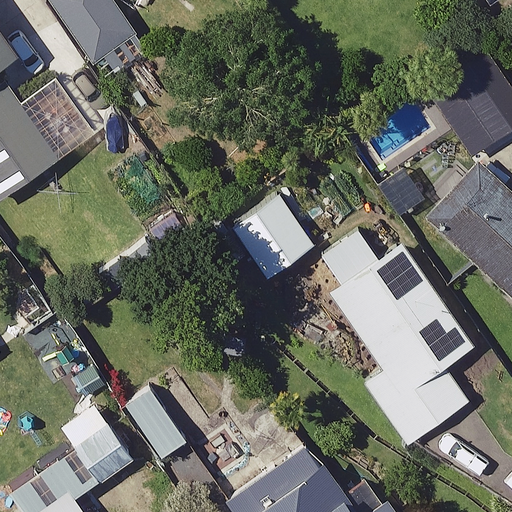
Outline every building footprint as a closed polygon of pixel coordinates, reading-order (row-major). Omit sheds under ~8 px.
[(131,27),(113,0),(54,0),(91,54),(131,27)] [(0,47),(11,41),(0,24),(0,47)] [(511,119),(511,87),(483,41),(424,78),(467,147),(511,119)] [(0,187),(54,151),(0,72),(0,187)] [(511,186),(474,152),(419,208),(511,293),(511,186)] [(420,192),(399,159),(374,175),(395,207),(420,192)] [(310,235),(276,186),(229,219),(263,268),(310,235)] [(373,250),(355,224),(317,250),(335,276),(373,250)] [(469,338),(396,234),(373,250),(335,276),(323,284),(376,361),(358,373),(403,437),(433,416),(437,421),(471,397),(442,356),(469,338)] [(42,381),(19,350),(0,364),(0,389),(10,404),(42,381)] [(181,430),(146,379),(123,395),(158,446),(181,430)] [(127,449),(102,414),(69,438),(94,473),(127,449)] [(356,511),(354,508),(313,450),(228,509),(230,511),(356,511)] [(398,511),(382,488),(354,508),(356,511),(398,511)]
